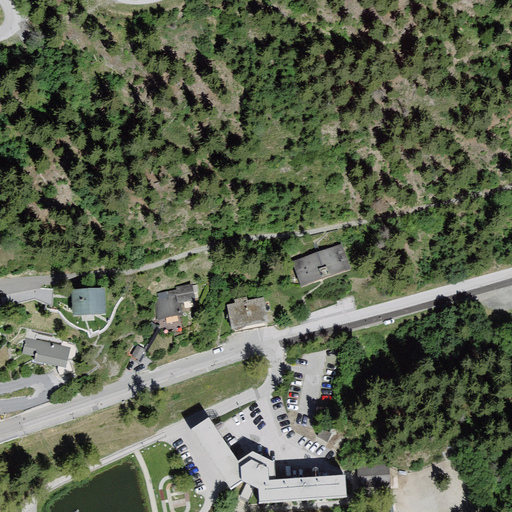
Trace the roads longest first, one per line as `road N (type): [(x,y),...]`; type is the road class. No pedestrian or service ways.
road 1 (track): [(511,191),(312,235),(219,244),(128,272),(46,281)]
road 2 (residential): [(20,511),(53,486),(265,387),(275,368),(266,342)]
road 3 (residential): [(0,428),(266,342)]
road 4 (residential): [(266,342),(511,276)]
